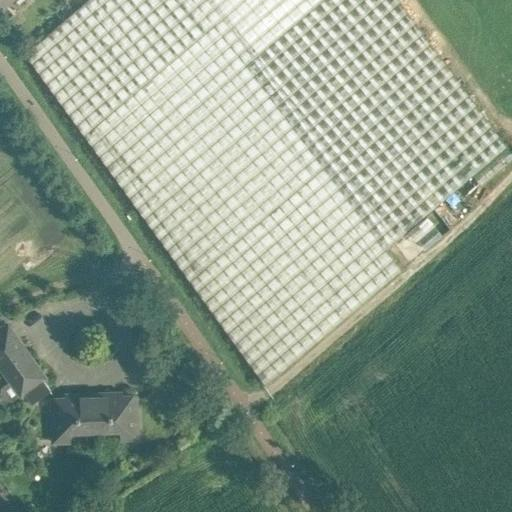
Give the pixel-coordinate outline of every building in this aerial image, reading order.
[(7,4),(11,0),(0,0),(0,16),(5,22),(15,13),(7,4)] [(87,0),(30,49),(25,53),(265,384),(403,269),(386,247),(409,228),(410,230),(424,249),(442,233),(427,216),(425,214),(473,174),(481,184),(511,156),(511,153),(401,0),(87,0)] [(49,388),(43,382),(46,379),(7,324),(0,329),(0,363),(11,380),(2,386),(1,393),(5,399),(12,400),(21,394),(28,403),(49,388)] [(161,368),(146,381),(154,390),(169,377),(161,368)] [(121,393),(94,394),(95,430),(137,428),(136,416),(136,396),(121,396),(121,393)] [(67,398),(52,399),(53,419),(53,431),(95,430),(94,394),(66,395),(67,398)] [(195,441),(189,431),(176,440),(181,449),(195,441)]
